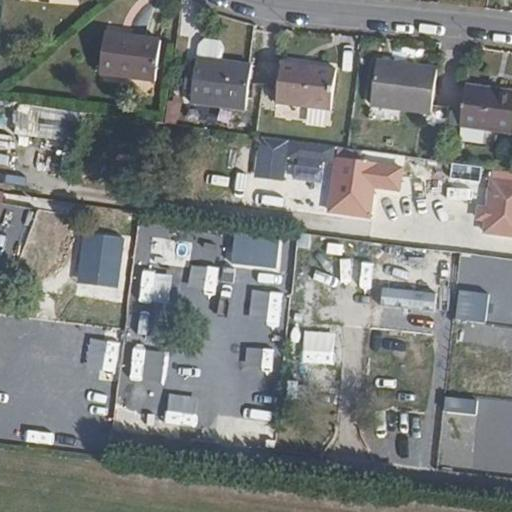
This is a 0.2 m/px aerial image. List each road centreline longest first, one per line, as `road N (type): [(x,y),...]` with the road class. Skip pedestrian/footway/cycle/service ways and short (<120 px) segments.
road 1 (track): [(17,394),(87,430),(511,486)]
road 2 (unclassified): [(255,0),(511,28)]
